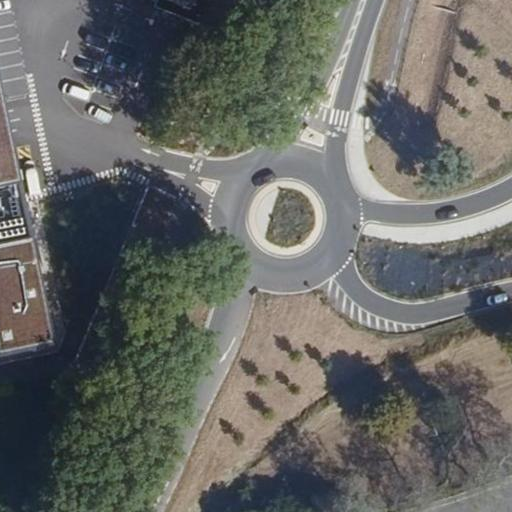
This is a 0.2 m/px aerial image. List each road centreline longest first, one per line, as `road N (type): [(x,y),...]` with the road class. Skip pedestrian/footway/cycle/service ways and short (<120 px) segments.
road 1 (primary): [(237,247),(227,320),(146,511)]
road 2 (primary): [(511,291),(400,313),(361,295),(327,252)]
road 3 (primary): [(332,186),(335,118),(375,0)]
road 4 (primary): [(351,0),(304,104),(266,162)]
road 5 (primary): [(511,187),(423,214),(338,201)]
